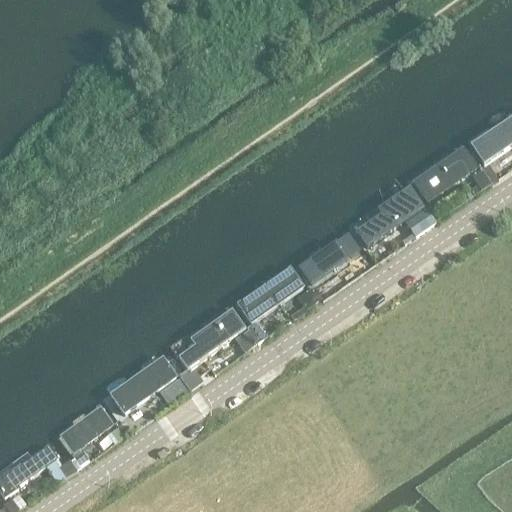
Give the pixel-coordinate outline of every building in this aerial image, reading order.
[(511,115),(467,144),(485,171),(511,154),(511,115)] [(410,179),(431,211),(478,181),(476,177),(483,173),(463,143),(410,179)] [(346,222),(367,254),(430,212),(408,181),(346,222)] [(416,242),(436,228),(428,215),(408,229),(416,242)] [(289,259),(310,292),(366,255),(343,223),(289,259)] [(224,295),(249,330),(309,290),(282,253),(224,295)] [(156,345),(183,381),(248,334),(221,297),(156,345)] [(95,390),(120,425),(181,381),(154,347),(95,390)] [(101,402),(52,437),(69,461),(118,427),(101,402)] [(49,440),(0,472),(0,500),(4,506),(65,463),(49,440)]
